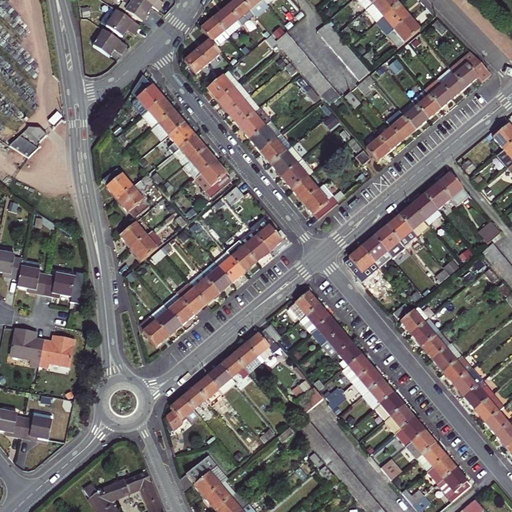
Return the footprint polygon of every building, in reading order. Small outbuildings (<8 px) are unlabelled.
[(118,0),(129,7),(126,13),(142,23),(152,8),(140,0),(118,0)] [(140,0),(152,8),(159,12),(164,4),(160,1),(158,4),(156,3),(157,0),(140,0)] [(237,0),(226,9),(242,27),(254,17),(240,0),(237,0)] [(240,0),(254,17),(255,18),(268,8),(267,6),(261,0),(240,0)] [(356,0),(366,11),(379,0),(356,0)] [(393,0),(379,0),(366,11),(377,24),(398,6),(393,0)] [(398,6),(377,24),(387,36),(409,18),(398,6)] [(111,9),(101,24),(122,38),(127,31),(129,28),(131,30),(129,32),(134,35),(139,27),(111,9)] [(242,27),(226,9),(214,20),(229,38),(242,27)] [(420,31),(409,18),(387,36),(398,49),(420,31)] [(210,41),(216,49),(229,38),(214,20),(201,31),(210,41)] [(438,22),(433,27),(442,37),(447,32),(438,22)] [(328,24),(317,33),(321,38),(332,29),(328,24)] [(339,34),(350,46),(358,40),(348,27),(339,34)] [(332,29),(321,38),(326,43),(336,34),(332,29)] [(104,32),(93,47),(109,58),(114,50),(116,48),(118,49),(117,52),(121,55),(126,47),(104,32)] [(286,34),(276,42),(280,47),(290,39),(286,34)] [(336,34),(326,43),(330,48),(340,39),(337,35),(336,34)] [(271,37),(265,41),(276,54),(281,49),(280,47),(276,42),(271,37)] [(281,49),(282,50),(284,52),(295,44),(290,39),(280,47),(281,49)] [(340,39),(330,48),(334,53),(344,44),(340,39)] [(197,52),(208,65),(221,54),(216,49),(210,41),(197,52)] [(417,41),(412,45),(415,49),(420,45),(417,41)] [(284,52),(288,57),(299,49),(295,44),(284,52)] [(344,44),(334,53),(338,57),(348,49),(348,48),(344,44)] [(288,57),(292,62),(303,54),(299,49),(288,57)] [(348,49),(338,57),(342,62),(353,54),(348,49)] [(197,52),(184,63),(195,76),(208,65),(197,52)] [(478,78),(482,83),(491,76),(470,53),(449,70),(465,89),(478,78)] [(292,62),(296,67),(307,58),(303,54),(292,62)] [(353,54),(342,62),(346,67),(357,59),(353,54)] [(296,67),(300,72),(311,63),(307,58),(296,67)] [(357,59),(346,67),(350,72),(361,64),(358,60),(357,59)] [(303,75),(305,77),(315,68),(311,63),(300,72),(303,75)] [(290,64),(285,69),(292,77),(297,73),(290,64)] [(361,64),(350,72),(354,77),(365,68),(361,64)] [(315,68),(305,77),(309,82),(319,73),(315,68)] [(365,68),(354,77),(359,82),(369,74),(365,68)] [(449,70),(437,81),(453,100),(465,89),(449,70)] [(228,73),(207,90),(218,103),(239,86),(228,73)] [(319,73),(309,82),(313,87),(323,78),(319,73)] [(133,106),(142,117),(163,99),(152,86),(151,87),(142,77),(132,93),(137,99),(133,102),(133,106)] [(369,87),(374,83),(369,77),(357,88),(364,96),(372,90),(369,87)] [(313,88),(317,92),(327,83),(323,78),(313,87),(313,88)] [(302,79),(297,83),(306,94),(311,90),(302,79)] [(437,81),(424,91),(440,110),(453,100),(437,81)] [(321,97),(332,88),(327,83),(317,92),(321,97)] [(239,86),(218,103),(228,116),(249,98),(239,86)] [(325,102),(336,93),(332,88),(321,97),(324,100),(325,102)] [(311,90),(306,94),(314,104),(319,100),(311,90)] [(412,102),(417,108),(427,121),(440,110),(424,91),(412,102)] [(336,93),(325,102),(329,107),(340,98),(336,93)] [(350,93),(345,98),(354,109),(360,105),(350,93)] [(249,98),(228,116),(239,128),(260,111),(249,98)] [(163,99),(142,117),(152,130),(158,125),(174,112),(163,99)] [(417,108),(404,118),(415,131),(427,121),(417,108)] [(260,111),(239,128),(249,141),(265,128),(270,124),(260,111)] [(158,125),(169,137),(184,124),(174,112),(158,125)] [(404,118),(399,112),(386,123),(391,129),(402,142),(415,131),(404,118)] [(56,115),(51,120),(57,126),(63,121),(56,115)] [(184,124),(169,137),(174,144),(168,148),(174,155),(195,137),(184,124)] [(281,136),(270,124),(265,128),(275,141),(281,136)] [(504,151),(511,144),(511,130),(508,126),(493,139),(504,151)] [(265,128),(249,141),(260,153),(275,141),(265,128)] [(41,130),(29,129),(24,134),(29,139),(39,149),(40,149),(41,148),(39,145),(46,138),(47,137),(41,130)] [(391,129),(379,139),(390,152),(402,142),(391,129)] [(346,143),(350,140),(344,132),(340,135),(346,143)] [(275,141),(286,153),(291,149),(281,136),(275,141)] [(20,137),(10,147),(28,160),(39,149),(27,141),(20,137)] [(195,137),(174,155),(184,167),(205,150),(195,137)] [(379,139),(366,150),(377,163),(390,152),(379,139)] [(353,140),(348,144),(356,154),(361,149),(353,140)] [(275,141),(260,153),(271,166),(286,153),(275,141)] [(508,169),(511,165),(511,144),(504,151),(497,157),(508,169)] [(286,153),(271,166),(281,179),(302,161),(291,149),(286,153)] [(205,150),(184,167),(195,180),(216,162),(205,150)] [(363,153),(355,159),(362,168),(370,161),(363,153)] [(302,161),(281,179),(292,191),(307,178),(312,174),(302,161)] [(216,162),(195,180),(211,200),(231,183),(226,176),(227,175),(216,162)] [(107,188),(106,188),(117,201),(132,188),(117,170),(102,182),(107,188)] [(157,174),(152,178),(158,186),(163,182),(157,174)] [(455,207),(468,197),(450,175),(437,185),(450,201),(455,207)] [(307,178),(292,191),(302,204),(318,191),(307,178)] [(140,182),(132,188),(137,194),(145,188),(140,182)] [(437,211),(450,201),(437,185),(424,196),(437,211)] [(318,191),(302,204),(313,217),(314,216),(318,221),(338,204),(323,186),(318,191)] [(132,188),(117,201),(128,214),(129,213),(134,220),(139,216),(149,208),(137,194),(132,188)] [(237,188),(224,198),(229,204),(231,207),(244,196),(237,188)] [(441,216),(437,211),(424,196),(412,206),(425,222),(429,226),(441,216)] [(412,232),(425,222),(412,206),(399,217),(412,232)] [(181,217),(176,221),(183,229),(187,225),(181,217)] [(416,237),(412,232),(399,217),(387,228),(404,248),(416,237)] [(265,221),(252,232),(269,253),(282,242),(265,221)] [(487,245),(500,235),(491,223),(478,234),(487,245)] [(135,224),(120,237),(131,250),(146,237),(135,224)] [(405,250),(404,248),(387,228),(374,238),(391,258),(393,260),(405,250)] [(146,237),(131,250),(142,263),(163,245),(152,232),(146,237)] [(252,232),(239,242),(257,263),(269,253),(252,232)] [(378,269),(391,258),(374,238),(361,248),(378,269)] [(239,242),(227,253),(244,273),(257,263),(239,242)] [(168,245),(161,251),(165,256),(172,250),(168,245)] [(486,259),(497,250),(492,245),(482,254),(486,259)] [(365,280),(378,269),(361,248),(348,259),(349,260),(344,265),(355,277),(360,273),(365,280)] [(490,264),(501,255),(497,250),(486,259),(490,264)] [(161,251),(152,258),(156,264),(165,256),(161,251)] [(0,253),(0,273),(3,275),(11,276),(10,279),(19,280),(21,269),(22,261),(14,260),(15,257),(0,253)] [(227,253),(214,263),(232,284),(244,273),(227,253)] [(494,269),(505,260),(501,255),(490,264),(493,267),(494,269)] [(498,274),(509,265),(505,260),(494,269),(498,274)] [(214,263),(202,274),(219,295),(232,284),(214,263)] [(503,279),(511,270),(511,268),(509,265),(498,274),(503,279)] [(40,273),(21,269),(19,280),(17,288),(28,290),(36,292),(35,295),(44,296),(47,277),(39,275),(40,273)] [(507,284),(511,279),(511,270),(503,279),(507,284)] [(441,284),(449,277),(445,271),(436,278),(441,284)] [(492,285),(497,281),(489,271),(484,275),(492,285)] [(202,274),(189,284),(207,305),(219,295),(202,274)] [(55,278),(47,277),(44,296),(51,298),(52,298),(52,295),(60,297),(71,299),(75,279),(56,276),(55,278)] [(189,284),(177,295),(194,316),(207,305),(189,284)] [(506,298),(511,295),(503,285),(498,289),(506,298)] [(301,322),(319,306),(308,294),(290,309),(301,322)] [(177,295),(164,306),(181,326),(194,316),(177,295)] [(398,320),(409,311),(404,305),(393,314),(398,320)] [(164,306),(151,316),(169,337),(181,326),(164,306)] [(329,319),(319,306),(301,322),(311,335),(329,319)] [(428,321),(418,308),(414,311),(400,323),(411,336),(424,325),(428,321)] [(140,336),(143,333),(156,348),(169,337),(151,316),(138,327),(140,336)] [(321,347),(340,332),(329,319),(311,335),(321,347)] [(421,348),(439,333),(428,321),(424,325),(411,336),(421,348)] [(275,343),(281,338),(271,326),(265,331),(275,343)] [(282,327),(278,331),(281,335),(286,332),(282,327)] [(31,366),(39,367),(44,342),(36,340),(32,339),(33,334),(15,330),(10,357),(31,361),(31,366)] [(280,349),(275,343),(265,331),(259,336),(259,335),(246,346),(257,359),(261,365),(280,349)] [(338,355),(351,344),(340,332),(321,347),(332,360),(338,355)] [(445,350),(450,346),(439,333),(421,348),(432,361),(445,350)] [(52,343),(44,342),(39,367),(48,369),(48,364),(69,369),(75,342),(57,338),(56,344),(52,343)] [(348,368),(361,357),(351,344),(338,355),(348,368)] [(244,370),(257,359),(246,346),(233,356),(244,370)] [(455,363),(460,358),(450,346),(445,350),(455,363)] [(442,373),(455,363),(445,350),(432,361),(442,373)] [(291,354),(297,362),(301,358),(295,351),(291,354)] [(249,375),(244,370),(233,356),(220,367),(232,380),(238,375),(243,380),(249,375)] [(372,370),(361,357),(348,368),(342,373),(353,385),(372,370)] [(453,386),(471,371),(460,358),(455,363),(442,373),(453,386)] [(249,375),(261,365),(257,359),(244,370),(249,375)] [(236,386),(232,380),(220,367),(208,378),(219,390),(224,396),(236,386)] [(305,379),(297,369),(294,371),(303,381),(305,379)] [(369,393),(382,382),(372,370),(353,385),(363,398),(369,393)] [(463,398),(482,382),(472,370),(471,371),(453,386),(463,398)] [(206,401),(219,390),(208,378),(195,388),(206,401)] [(324,388),(319,381),(315,386),(320,392),(324,388)] [(380,406),(393,395),(382,382),(369,393),(380,406)] [(474,411),(493,395),(482,382),(463,398),(474,411)] [(194,412),(206,401),(195,388),(183,399),(194,412)] [(323,401),(314,390),(295,405),(304,416),(323,401)] [(330,404),(342,395),(338,390),(326,399),(330,404)] [(374,411),(380,406),(369,393),(363,398),(374,411)] [(332,412),(346,400),(342,395),(330,404),(328,406),(332,412)] [(390,418),(403,407),(393,395),(380,406),(390,418)] [(497,413),(504,408),(493,395),(474,411),(484,424),(497,413)] [(199,418),(194,412),(183,399),(170,409),(173,413),(166,419),(173,431),(182,424),(180,423),(186,418),(192,424),(199,418)] [(395,436),(414,420),(403,407),(390,418),(384,423),(395,436)] [(17,416),(0,412),(0,432),(5,433),(13,435),(13,438),(21,439),(25,420),(17,419),(17,416)] [(495,436),(508,425),(497,413),(484,424),(495,436)] [(25,420),(21,439),(29,441),(30,438),(38,439),(49,442),(53,417),(34,414),(33,422),(25,420)] [(406,448),(424,433),(414,420),(395,436),(406,448)] [(301,435),(312,426),(307,421),(297,430),(301,435)] [(505,449),(511,443),(511,422),(508,425),(495,436),(505,449)] [(305,440),(316,431),(312,426),(301,435),(304,438),(305,440)] [(293,434),(289,429),(279,437),(277,439),(282,444),(293,434)] [(264,445),(274,436),(270,431),(260,440),(264,445)] [(309,445),(320,436),(316,431),(305,440),(309,445)] [(417,461),(435,445),(424,433),(406,448),(416,461),(417,461)] [(314,449),(324,441),(320,436),(309,445),(314,449)] [(318,454),(328,445),(324,441),(314,449),(314,450),(318,454)] [(322,459),(332,450),(328,445),(318,454),(322,459)] [(427,473),(446,458),(435,445),(417,461),(427,473)] [(302,451),(307,457),(312,452),(307,446),(302,451)] [(326,464),(336,455),(332,450),(322,459),(325,463),(326,464)] [(309,459),(317,469),(323,465),(314,455),(309,459)] [(330,469),(340,460),(336,455),(326,464),(330,469)] [(225,483),(228,480),(209,457),(186,476),(195,486),(194,486),(205,499),(225,483)] [(437,486),(456,470),(446,458),(427,473),(437,486)] [(334,474),(345,465),(340,460),(330,469),(334,474)] [(391,482),(402,473),(392,460),(381,469),(391,482)] [(338,479),(349,470),(345,465),(334,474),(336,476),(338,479)] [(320,472),(328,482),(333,478),(325,468),(320,472)] [(342,484),(353,475),(349,470),(338,479),(342,484)] [(452,504),(471,488),(456,470),(437,486),(452,504)] [(162,511),(159,511),(113,511),(108,503),(141,489),(149,507),(159,503),(147,473),(120,484),(119,481),(113,483),(115,486),(100,492),(98,494),(93,486),(84,491),(89,500),(97,511),(162,511)] [(347,489),(357,480),(353,475),(342,484),(347,489)] [(351,494),(361,485),(357,480),(347,489),(351,494)] [(215,511),(235,495),(225,483),(205,499),(215,511)] [(355,499),(365,490),(361,485),(351,494),(355,499)] [(359,504),(369,495),(365,490),(355,499),(357,502),(359,504)] [(412,507),(424,497),(419,491),(411,498),(406,491),(402,494),(412,507)] [(215,511),(241,511),(248,506),(238,493),(235,495),(215,511)] [(363,508),(374,500),(369,495),(359,504),(363,508)] [(416,511),(422,511),(431,505),(424,497),(412,507),(416,511)] [(365,511),(368,511),(378,504),(374,500),(363,508),(365,511)] [(159,503),(149,507),(151,511),(159,511),(162,511),(159,503)]
